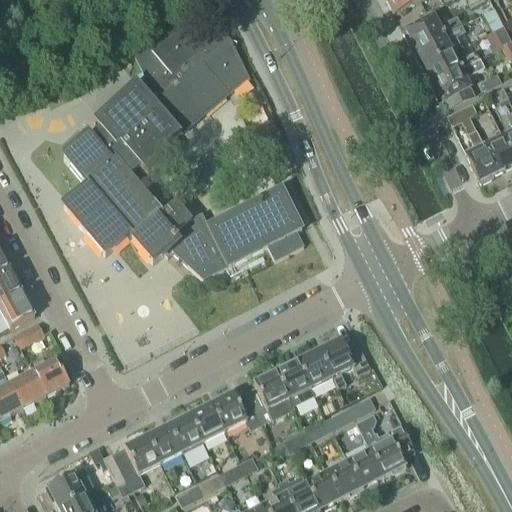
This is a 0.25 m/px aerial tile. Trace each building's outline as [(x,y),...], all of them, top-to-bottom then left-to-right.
[(432,0),(391,0),(384,4),(394,22),(428,4),(427,3),(432,0)] [(484,0),(463,0),(469,11),(486,2),(484,0)] [(432,21),(401,37),(411,55),(459,31),(455,23),(437,32),(432,21)] [(161,220),(129,182),(139,173),(147,182),(171,161),(164,152),(179,140),(179,141),(180,140),(227,99),(227,98),(245,83),(246,83),(248,86),(249,86),(221,31),(198,51),(180,31),(157,51),(151,44),(151,43),(127,55),(128,57),(131,55),(144,79),(145,79),(147,80),(137,89),(135,86),(134,87),(134,88),(126,95),(91,127),(98,135),(88,144),(87,143),(62,165),(86,193),(62,213),(104,262),(128,241),(152,269),(163,259),(166,262),(171,258),(202,286),(266,252),(274,267),(303,253),(295,238),(300,235),(281,198),(208,235),(201,220),(190,225),(175,208),(161,220)] [(459,31),(411,55),(420,73),(450,58),(460,53),(455,43),(462,39),(464,39),(459,31)] [(499,50),(508,46),(501,32),(493,36),(499,50)] [(450,58),(420,73),(429,90),(478,66),(474,58),(465,63),(460,53),(450,58)] [(478,66),(429,90),(438,108),(444,105),(448,113),(473,101),(469,93),(463,83),(482,74),(478,66)] [(481,87),(485,95),(499,88),(496,80),(481,87)] [(500,96),(494,99),(498,109),(505,105),(500,96)] [(470,112),(462,115),(467,125),(475,121),(470,112)] [(462,115),(454,119),(473,156),(464,161),(479,191),(492,184),(491,183),(495,181),(481,152),(467,125),(462,115)] [(511,137),(500,143),(511,166),(511,119),(505,123),(511,137)] [(511,166),(500,143),(481,152),(495,181),(511,173),(511,166)] [(0,280),(8,277),(0,261),(0,280)] [(0,280),(0,309),(20,300),(8,277),(0,280)] [(0,320),(8,336),(32,324),(20,300),(0,309),(0,320)] [(37,330),(13,342),(19,354),(43,342),(37,330)] [(317,357),(331,385),(331,384),(337,396),(345,391),(339,380),(351,374),(356,383),(370,376),(355,348),(344,354),(339,346),(317,357)] [(310,395),(331,385),(317,357),(296,368),(310,395)] [(42,364),(27,372),(31,378),(44,403),(67,391),(55,366),(45,371),(42,364)] [(310,395),(296,368),(274,379),(291,413),(294,411),(295,412),(313,403),(310,395)] [(20,415),(44,403),(31,378),(8,390),(20,415)] [(259,386),(252,389),(265,416),(255,421),(260,432),(269,427),(270,427),(292,416),(291,413),(274,379),(259,386)] [(8,390),(0,394),(0,425),(20,415),(8,390)] [(244,400),(255,421),(265,416),(254,395),(244,400)] [(232,400),(209,412),(223,439),(244,428),(249,437),(260,432),(255,421),(245,426),(234,405),(232,400)] [(245,426),(255,421),(244,400),(234,405),(245,426)] [(363,420),(374,415),(368,404),(357,410),(363,420)] [(352,426),(363,420),(357,410),(346,415),(352,426)] [(202,450),(223,439),(209,412),(188,422),(202,450)] [(342,431),(352,426),(346,415),(336,420),(342,431)] [(331,437),(342,431),(336,420),(325,426),(331,437)] [(180,460),(202,450),(188,422),(166,433),(180,460)] [(360,441),(372,435),(375,428),(372,422),(354,431),(360,441)] [(320,442),(331,437),(325,426),(314,432),(320,442)] [(309,448),(320,442),(314,432),(303,437),(309,448)] [(159,471),(180,460),(166,433),(145,444),(159,471)] [(413,460),(399,433),(377,444),(375,440),(362,447),(367,456),(381,484),(403,473),(400,466),(413,460)] [(298,453),(309,448),(303,437),(293,442),(298,453)] [(288,459),(298,453),(293,442),(282,448),(288,459)] [(138,482),(159,471),(145,444),(113,460),(122,479),(127,489),(132,498),(143,492),(138,482)] [(360,495),(381,484),(367,456),(346,467),(360,495)] [(113,461),(102,466),(111,485),(122,479),(113,461)] [(245,481),(257,475),(251,463),(238,470),(245,481)] [(338,506),(360,495),(346,467),(324,478),(338,506)] [(234,487),(245,481),(238,470),(228,475),(234,487)] [(223,492),(234,487),(228,475),(217,480),(223,492)] [(315,511),(327,511),(338,506),(324,478),(304,489),(315,511)] [(54,511),(63,511),(84,501),(73,479),(45,494),(54,511)] [(116,494),(127,489),(122,479),(111,485),(116,494)] [(213,498),(223,492),(217,480),(207,486),(213,498)] [(315,511),(304,489),(301,483),(288,490),(286,486),(276,491),(277,493),(278,493),(287,511),(315,511)] [(202,503),(213,498),(207,486),(196,491),(202,503)] [(121,504),(132,498),(127,489),(116,494),(121,504)] [(191,509),(202,503),(196,491),(185,497),(191,509)] [(260,511),(287,511),(278,493),(277,493),(270,497),(274,505),(260,511)] [(84,501),(63,511),(100,511),(93,497),(84,501)] [(179,511),(185,511),(191,509),(185,497),(174,502),(179,511)]
